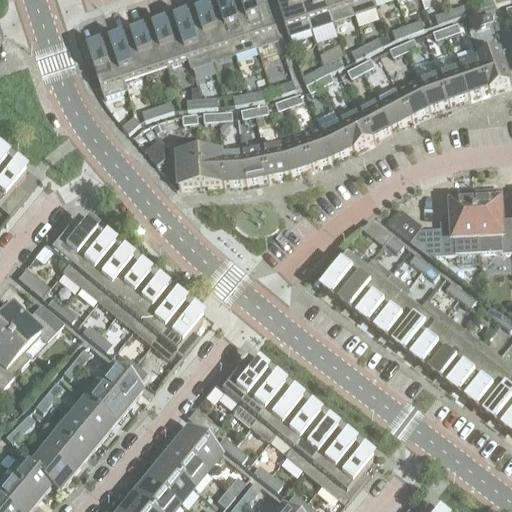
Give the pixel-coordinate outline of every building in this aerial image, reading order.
[(264,0),(250,0),(241,3),(257,52),(280,44),(264,0)] [(312,33),(300,0),(275,0),(289,41),(312,33)] [(324,0),(300,0),(312,33),(333,26),(324,0)] [(348,0),(324,0),(333,26),(355,19),(348,0)] [(372,0),(348,0),(355,19),(377,12),(374,2),(373,2),(372,0)] [(496,9),(493,0),(479,4),(481,14),(496,9)] [(509,0),(493,0),(496,9),(511,5),(509,0)] [(241,3),(219,10),(235,59),(257,52),(241,3)] [(219,10),(197,18),(214,67),(235,59),(219,10)] [(464,10),(450,15),(453,24),(467,19),(464,10)] [(453,24),(450,15),(436,20),(439,29),(453,24)] [(477,22),(480,30),(494,26),(492,17),(477,22)] [(197,18),(176,25),(189,64),(188,65),(191,74),(214,67),(197,18)] [(176,25),(154,32),(167,72),(188,65),(189,64),(176,25)] [(421,25),(407,30),(410,39),(424,34),(421,25)] [(459,28),(446,33),(449,41),(462,37),(459,28)] [(410,39),(407,30),(393,36),(396,45),(410,39)] [(154,32),(132,39),(145,79),(167,72),(154,32)] [(449,41),(446,33),(434,37),(437,46),(449,41)] [(132,39),(111,47),(124,86),(125,86),(145,79),(132,39)] [(379,43),(365,50),(370,58),(383,51),(379,43)] [(415,44),(402,50),(406,58),(418,53),(415,44)] [(124,86),(111,47),(88,54),(105,103),(128,95),(125,86),(124,86)] [(370,58),(365,50),(352,57),(356,65),(370,58)] [(406,58),(402,50),(390,55),(394,63),(406,58)] [(511,85),(501,54),(479,61),(491,94),(511,87),(511,85)] [(478,63),(459,69),(470,101),(489,94),(490,95),(491,94),(479,61),(478,62),(478,63)] [(372,64),(360,70),(364,78),(376,72),(372,64)] [(330,68),(316,75),(321,83),(334,76),(330,68)] [(459,69),(439,77),(450,108),(470,101),(459,69)] [(364,78),(360,70),(348,76),(352,84),(364,78)] [(321,83),(316,75),(303,82),(307,90),(321,83)] [(439,77),(417,85),(431,115),(450,108),(439,77)] [(331,79),(319,85),(323,93),(335,87),(331,79)] [(279,90),(282,99),(296,94),(293,85),(279,90)] [(323,93),(319,85),(307,91),(311,99),(323,93)] [(417,85),(397,95),(413,124),(431,115),(417,85)] [(263,95),(248,98),(250,107),(265,105),(263,95)] [(397,95),(378,105),(393,134),(413,124),(397,95)] [(250,107),(248,98),(233,101),(235,110),(250,107)] [(301,100),(289,104),(292,112),(304,108),(301,100)] [(218,103),(202,104),(203,113),(218,112),(218,103)] [(203,113),(202,104),(187,105),(188,115),(203,113)] [(292,112),(289,104),(276,108),(279,117),(292,112)] [(378,105),(359,115),(375,145),(376,144),(375,143),(393,134),(378,105)] [(171,107),(157,112),(160,121),(174,116),(171,107)] [(268,111),(255,113),(256,122),(269,119),(268,111)] [(160,121),(157,112),(142,117),(145,126),(160,121)] [(256,122),(255,113),(242,116),(243,124),(256,122)] [(359,115),(339,124),(355,155),(375,145),(359,115)] [(233,117),(219,118),(219,127),(233,126),(233,117)] [(219,127),(219,118),(204,119),(205,128),(219,127)] [(183,122),(184,130),(199,129),(198,120),(183,122)] [(123,132),(129,139),(141,129),(134,121),(123,132)] [(339,124),(321,134),(335,164),(354,155),(355,155),(339,124)] [(163,128),(154,132),(157,138),(166,134),(163,128)] [(321,134),(302,141),(313,172),(335,164),(321,134)] [(302,141),(282,147),(291,180),(313,172),(302,141)] [(282,147),(262,151),(269,184),(291,180),(282,147)] [(262,151),(243,155),(247,189),(269,184),(262,151)] [(223,156),(221,156),(224,191),(225,191),(225,190),(247,189),(243,155),(223,156)] [(221,156),(200,157),(202,192),(224,191),(221,156)] [(202,192),(200,157),(177,158),(180,193),(202,192)] [(25,180),(7,165),(0,172),(0,212),(9,221),(27,199),(16,190),(25,180)] [(480,259),(511,256),(511,231),(503,231),(502,205),(502,196),(476,197),(480,259)] [(441,261),(480,259),(476,197),(451,199),(451,207),(452,207),(453,234),(420,236),(411,248),(429,262),(441,261)] [(45,250),(69,269),(69,270),(96,238),(77,223),(68,234),(62,229),(45,250)] [(384,251),(386,248),(392,241),(372,226),(362,234),(384,251)] [(62,277),(81,292),(113,253),(96,238),(69,270),(69,269),(62,277)] [(392,241),(386,248),(398,258),(404,250),(392,241)] [(81,292),(98,307),(131,267),(113,253),(81,292)] [(323,291),(342,306),(367,273),(367,272),(343,254),(326,276),(332,280),(323,291)] [(410,267),(422,276),(428,269),(416,259),(410,267)] [(342,306),(360,320),(392,279),(373,264),(367,272),(367,273),(342,306)] [(98,307),(116,321),(148,282),(131,267),(98,307)] [(428,269),(422,276),(434,285),(440,278),(428,269)] [(17,283),(42,304),(50,294),(25,273),(17,283)] [(360,320),(378,334),(404,301),(410,294),(409,293),(410,292),(393,279),(392,280),(392,279),(360,320)] [(116,321),(133,336),(166,296),(148,282),(116,321)] [(446,295),(459,304),(465,296),(452,287),(446,295)] [(133,336),(151,350),(184,311),(166,296),(133,336)] [(465,296),(459,304),(471,313),(476,306),(465,296)] [(47,308),(59,318),(65,311),(54,301),(47,308)] [(378,334),(396,347),(422,315),(421,314),(404,301),(378,334)] [(6,306),(0,311),(0,335),(23,357),(39,340),(47,348),(56,338),(64,330),(57,324),(42,312),(36,319),(34,317),(26,326),(6,307),(7,307),(6,306)] [(396,347),(415,361),(446,321),(427,306),(421,314),(422,315),(396,347)] [(486,318),(499,327),(504,320),(492,310),(486,318)] [(65,311),(59,318),(71,328),(77,320),(65,311)] [(184,311),(151,350),(169,365),(176,358),(182,363),(199,342),(193,337),(202,326),(184,311)] [(511,325),(504,320),(499,327),(511,336),(511,334),(511,325)] [(415,361),(433,375),(464,335),(446,321),(415,361)] [(82,337),(94,347),(101,340),(89,330),(82,337)] [(23,357),(0,335),(0,397),(14,382),(14,381),(29,365),(30,366),(31,365),(23,357)] [(433,375),(451,389),(482,349),(464,335),(433,375)] [(101,340),(94,347),(106,357),(112,349),(101,340)] [(451,389),(469,403),(500,362),(482,349),(451,389)] [(83,354),(73,367),(80,373),(90,360),(83,354)] [(118,366),(130,376),(136,369),(124,359),(118,366)] [(469,403),(487,417),(511,384),(511,371),(500,362),(469,403)] [(215,390),(239,410),(266,378),(247,363),(238,374),(232,369),(215,390)] [(80,373),(73,367),(63,379),(70,385),(80,373)] [(136,369),(130,376),(141,386),(147,378),(136,369)] [(113,371),(99,388),(129,413),(139,400),(137,399),(141,394),(113,371)] [(232,417),(251,432),(283,393),(266,378),(239,410),(232,417)] [(511,384),(487,417),(505,431),(511,422),(511,384)] [(56,388),(45,400),(53,406),(63,394),(56,388)] [(99,388),(85,405),(113,428),(117,424),(118,425),(129,413),(99,388)] [(269,448),(275,440),(275,439),(301,407),(283,393),(251,432),(269,448)] [(53,406),(45,400),(35,412),(42,418),(53,406)] [(85,405),(72,421),(71,422),(101,446),(112,433),(110,432),(113,428),(85,405)] [(275,439),(275,440),(291,453),(292,454),(318,422),(301,407),(275,439)] [(187,423),(212,444),(220,434),(195,414),(187,423)] [(53,435),(57,439),(58,438),(86,461),(89,457),(91,459),(101,446),(71,422),(72,421),(67,418),(53,435)] [(28,420),(17,431),(23,438),(35,427),(28,420)] [(285,461),(303,476),(336,436),(318,422),(292,454),(291,453),(285,461)] [(23,438),(17,431),(5,443),(12,449),(23,438)] [(183,437),(173,449),(206,477),(220,459),(189,433),(185,438),(183,437)] [(303,476),(321,490),(354,451),(336,436),(303,476)] [(57,439),(44,455),(74,480),(84,467),(82,466),(86,461),(58,438),(57,439)] [(218,449),(229,458),(235,451),(224,441),(218,449)] [(165,463),(161,467),(192,493),(206,477),(173,449),(163,462),(165,463)] [(235,451),(229,458),(241,468),(247,461),(235,451)] [(354,451),(321,490),(345,511),(369,482),(363,477),(372,466),(354,451)] [(44,455),(31,471),(30,472),(52,490),(51,491),(57,496),(61,491),(63,492),(74,480),(44,455)] [(4,479),(8,483),(9,482),(37,505),(40,501),(42,502),(51,491),(52,490),(30,472),(31,471),(23,464),(23,465),(18,461),(4,479)] [(156,470),(146,483),(178,510),(192,493),(161,467),(158,471),(156,470)] [(253,478),(264,487),(270,480),(259,470),(253,478)] [(270,480),(264,487),(276,497),(282,490),(270,480)] [(9,482),(8,483),(0,492),(0,502),(11,511),(33,511),(35,511),(33,509),(37,505),(9,482)] [(237,482),(227,494),(235,501),(245,489),(237,482)] [(137,496),(134,501),(147,511),(176,511),(178,510),(146,483),(136,495),(137,496)] [(250,492),(239,504),(247,510),(257,498),(250,492)] [(225,511),(235,501),(227,494),(217,506),(223,511),(225,511)] [(288,507),(294,511),(303,511),(306,509),(294,499),(288,507)] [(129,503),(121,511),(147,511),(134,501),(131,505),(129,503)] [(11,511),(0,502),(0,511),(11,511)]
